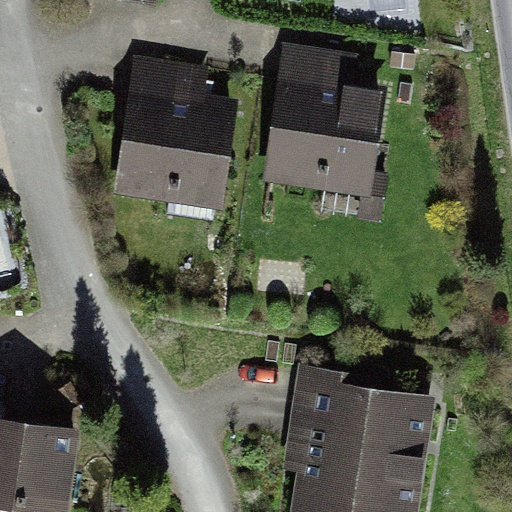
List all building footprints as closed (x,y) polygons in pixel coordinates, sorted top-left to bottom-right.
[(165,0),(91,0),(90,7),(163,18),(165,0)] [(385,61),(292,47),(269,200),(362,214),(385,61)] [(247,70),(150,56),(126,217),(223,231),(247,70)] [(0,259),(9,257),(0,224),(0,259)] [(412,511),(435,398),(293,370),(265,511),(412,511)] [(0,511),(42,511),(56,436),(0,426),(0,511)]
